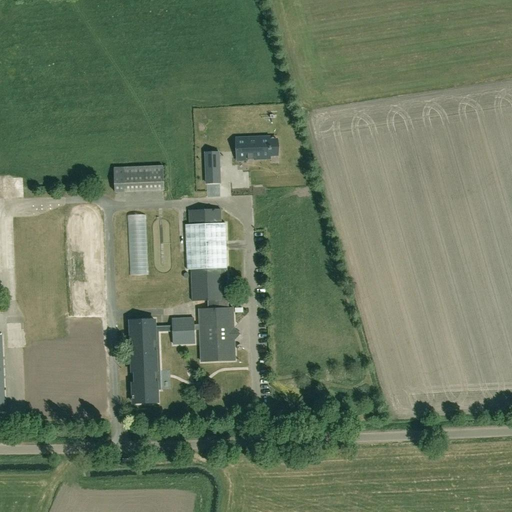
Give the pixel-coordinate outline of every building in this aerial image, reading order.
[(267,139),(234,141),(234,151),(234,161),(245,161),(245,158),(251,158),(251,157),(267,156),(267,139)] [(215,151),(202,151),(204,182),(217,182),(215,151)] [(164,166),(124,167),(114,168),(115,193),(125,192),(165,190),(164,166)] [(98,275),(94,208),(81,209),(80,205),(62,205),(66,276),(98,275)] [(189,225),(185,225),(187,270),(191,270),(192,301),(208,301),(208,306),(228,306),(227,268),(225,223),(221,224),(221,209),(189,211),(189,225)] [(118,239),(135,238),(134,221),(139,220),(138,213),(115,215),(118,239)] [(144,220),(135,221),(137,261),(148,260),(146,222),(157,221),(156,213),(144,214),(144,220)] [(20,236),(37,235),(38,249),(48,248),(47,223),(23,223),(23,221),(19,221),(20,236)] [(169,280),(179,280),(176,223),(166,223),(166,235),(159,235),(161,269),(168,268),(169,280)] [(57,295),(57,267),(49,267),(50,295),(57,295)] [(131,296),(131,312),(147,312),(147,306),(170,305),(170,294),(131,296)] [(194,319),(173,320),(173,327),(173,331),(174,338),(174,345),(195,344),(195,331),(200,331),(202,363),(235,361),(234,341),(240,335),(234,329),(233,309),(229,309),(208,310),(200,310),(200,325),(194,325),(194,319)] [(155,320),(130,321),(131,341),(133,341),(133,352),(132,352),(132,372),(134,372),(134,384),(133,384),(134,404),(158,403),(157,390),(161,390),(158,332),(173,331),(173,327),(155,327),(155,320)]
